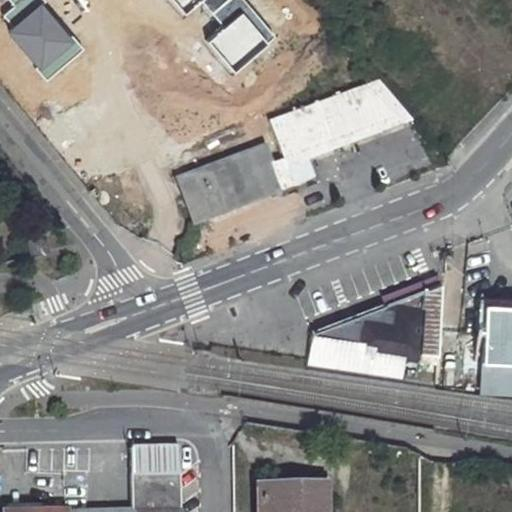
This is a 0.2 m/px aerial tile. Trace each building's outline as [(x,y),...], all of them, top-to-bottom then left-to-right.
[(37,69),(47,80),(82,51),(40,0),(0,0),(0,1),(1,0),(10,0),(17,8),(4,19),(41,65),(37,69)] [(236,74),(277,39),(244,0),(173,0),(187,15),(204,0),(226,26),(208,41),(236,74)] [(283,160),(272,165),(281,190),(294,185),(287,166),(307,159),(410,119),(377,80),(269,122),(283,160)] [(307,159),(287,166),(294,185),(314,177),(307,159)] [(43,233),(26,237),(31,256),(49,251),(43,233)] [(357,344),(356,351),(437,364),(440,285),(321,331),(320,339),(357,344)] [(475,330),(474,338),(483,338),(484,306),(511,307),(511,299),(476,298),(475,330)] [(511,307),(484,306),(483,338),(481,364),(492,364),(511,365),(511,372),(492,372),(490,395),(511,395),(511,307)] [(180,511),(179,475),(178,447),(135,448),(131,450),(132,510),(21,511),(180,511)] [(279,496),(259,497),(259,511),(320,511),(320,490),(280,490),(279,496)]
